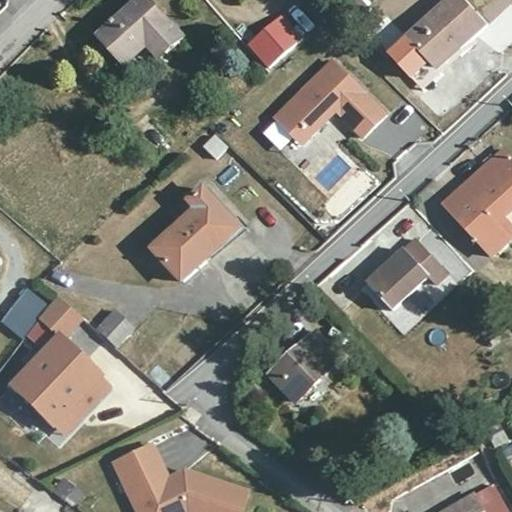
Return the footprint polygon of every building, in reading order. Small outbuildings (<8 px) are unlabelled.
[(144,0),(143,0),(96,41),(128,76),(158,50),(170,58),(186,45),(144,0)] [(459,3),(409,49),(442,85),(493,37),(459,3)] [(295,6),(287,15),(306,32),(315,23),(295,6)] [(247,47),(269,71),(306,37),(284,13),(247,47)] [(303,137),(311,144),(336,119),(363,146),(386,122),(333,68),(275,126),(295,145),(303,137)] [(204,149),(220,161),(231,145),(215,134),(204,149)] [(301,153),(311,144),(303,137),(295,145),(301,153)] [(511,158),(505,150),(444,204),(493,259),(511,242),(511,158)] [(186,290),(241,240),(203,195),(190,208),(197,218),(157,256),(186,290)] [(415,239),(366,284),(388,310),(423,278),(433,285),(446,274),(415,239)] [(97,332),(117,351),(132,333),(113,312),(97,332)] [(320,325),(275,365),(299,393),(329,368),(339,378),(356,364),(320,325)] [(89,392),(97,384),(56,342),(6,391),(48,434),(55,426),(63,435),(98,400),(89,392)] [(107,393),(97,384),(89,392),(98,400),(107,393)] [(55,426),(48,434),(56,443),(63,435),(55,426)] [(119,458),(141,511),(243,511),(250,496),(190,469),(171,478),(155,441),(119,458)] [(67,477),(53,490),(72,510),(86,497),(67,477)] [(493,511),(485,496),(454,511),(493,511)]
